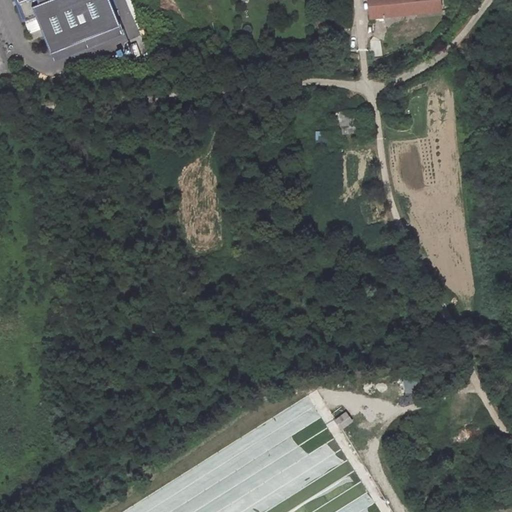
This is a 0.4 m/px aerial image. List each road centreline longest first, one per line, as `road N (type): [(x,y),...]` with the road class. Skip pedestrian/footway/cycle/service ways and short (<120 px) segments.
road 1 (track): [(0,115),(312,82),(370,94),(429,64),(489,0)]
road 2 (track): [(370,94),(391,203),(511,449)]
